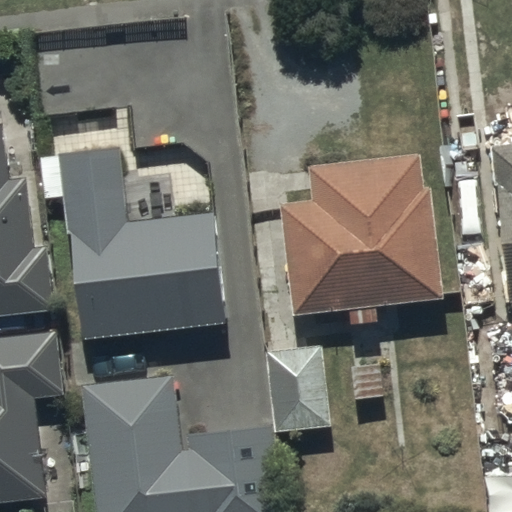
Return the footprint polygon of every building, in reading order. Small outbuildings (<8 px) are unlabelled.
[(5,122),(0,122),(0,314),(57,308),(50,243),(36,244),(29,174),(11,176),(5,122)] [(511,140),(494,143),(511,297),(511,140)] [(131,218),(122,143),(61,150),(61,153),(41,155),(46,195),(65,193),(69,230),(72,230),(84,337),(228,321),(215,208),(131,218)] [(426,184),(423,150),(310,162),(313,197),(282,200),(294,313),(350,307),(352,322),(380,319),(379,304),(446,296),(434,183),(426,184)] [(0,502),(49,497),(38,396),(67,393),(60,328),(0,334),(0,502)] [(333,424),(325,343),(267,349),(275,430),(333,424)] [(177,372),(82,383),(96,511),(284,511),(274,422),(188,432),(190,447),(185,447),(177,372)]
